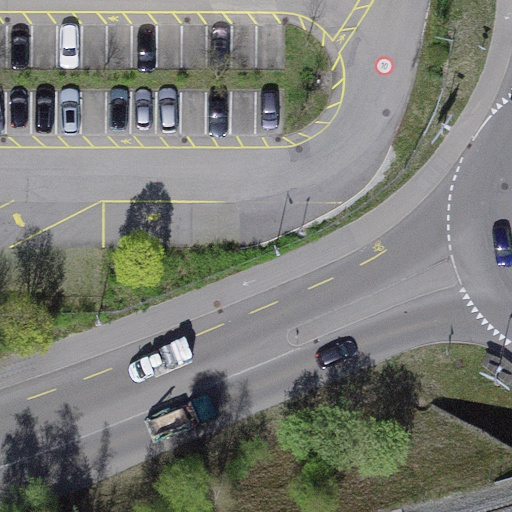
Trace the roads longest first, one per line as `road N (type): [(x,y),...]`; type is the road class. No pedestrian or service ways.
road 1 (tertiary): [(486,193),(443,234),(221,374)]
road 2 (tertiary): [(221,374),(470,302),(511,303)]
road 3 (tertiary): [(221,374),(0,457)]
